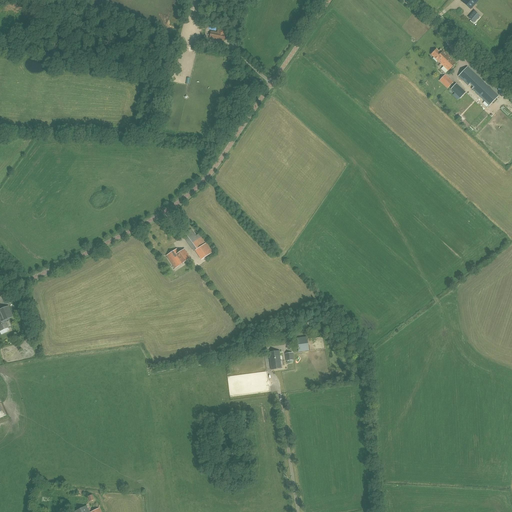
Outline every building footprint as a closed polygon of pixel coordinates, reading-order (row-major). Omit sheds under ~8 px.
[(464,0),(463,2),(470,8),(477,0),(464,0)] [(474,12),(469,17),(474,22),(479,16),(474,12)] [(218,33),(211,32),(210,37),(224,40),(226,35),(224,34),(225,31),(218,30),(218,33)] [(434,52),(431,54),(439,62),(448,70),(451,68),(452,68),(454,66),(453,66),(456,62),(443,50),(443,51),(441,53),(438,51),(436,49),(434,52)] [(467,67),(458,76),(468,86),(469,84),(473,87),(472,89),(489,105),(497,96),(467,67)] [(450,85),(453,82),(445,75),(442,78),(450,85)] [(456,84),(451,89),(460,98),(465,92),(456,84)] [(197,235),(196,235),(191,229),(182,236),(193,252),(195,251),(201,260),(212,252),(205,243),(199,235),(198,236),(197,235)] [(177,249),(166,256),(175,268),(190,258),(188,256),(186,253),(184,250),(180,252),(177,249)] [(9,306),(0,309),(0,331),(11,327),(8,319),(13,317),(9,306)] [(307,337),(297,339),(298,352),(309,350),(307,337)] [(281,368),(279,351),(269,352),(271,370),(281,368)]
